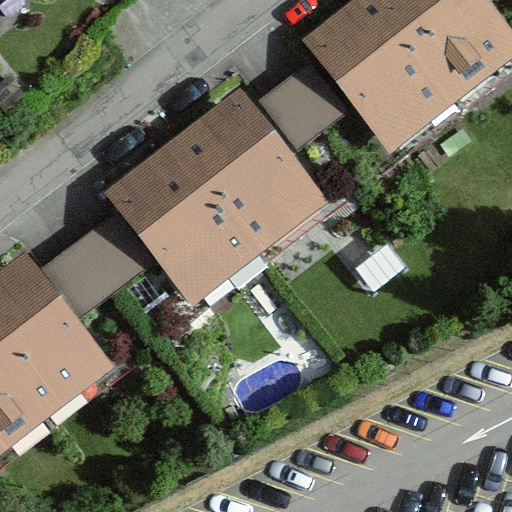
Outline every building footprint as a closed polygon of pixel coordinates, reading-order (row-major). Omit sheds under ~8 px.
[(379,0),(378,1),(464,112),(511,75),(511,52),(471,0),(379,0)] [(434,135),(464,112),(378,1),(319,47),(405,157),(434,135)] [(345,114),(308,66),(285,84),(322,132),(345,114)] [(0,105),(4,110),(22,95),(9,79),(0,86),(0,105)] [(298,150),(322,132),(285,84),(261,103),(298,150)] [(240,108),(181,154),(266,265),(325,220),(240,108)] [(235,289),(266,265),(181,154),(121,200),(208,310),(235,289)] [(115,216),(91,234),(128,282),(152,264),(115,216)] [(67,253),(104,300),(116,291),(128,282),(91,234),(67,253)] [(80,319),(104,300),(67,253),(43,271),(80,319)] [(26,273),(0,293),(0,362),(52,430),(111,385),(26,273)] [(0,470),(52,430),(0,362),(0,470)]
